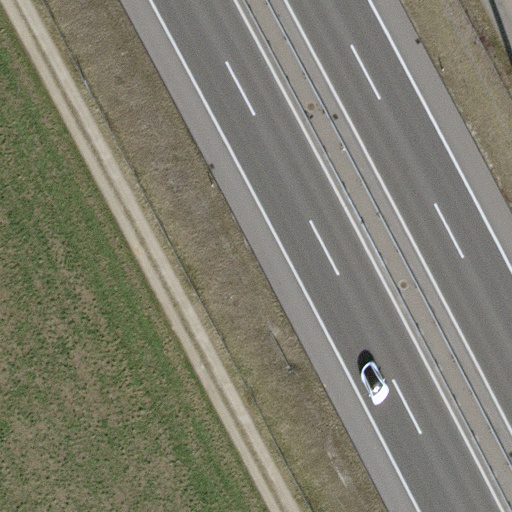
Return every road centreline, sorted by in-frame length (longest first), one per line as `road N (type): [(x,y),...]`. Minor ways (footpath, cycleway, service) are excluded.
road 1 (motorway): [(192,0),(462,511)]
road 2 (track): [(17,0),(284,511)]
road 3 (motorway): [(511,349),(328,0)]
